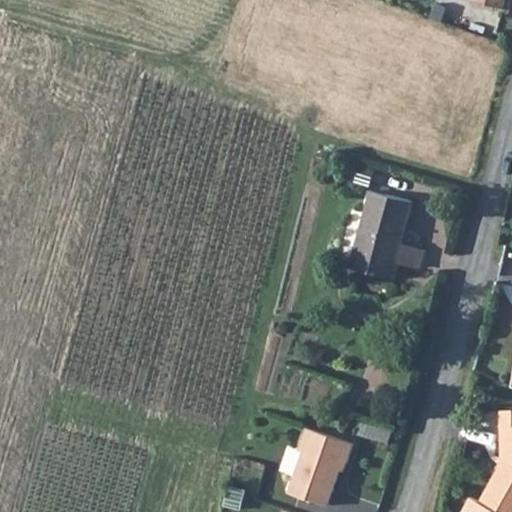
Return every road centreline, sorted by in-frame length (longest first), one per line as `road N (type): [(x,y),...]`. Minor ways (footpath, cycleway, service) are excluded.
road 1 (track): [(504,144),(219,64),(0,17)]
road 2 (residential): [(511,117),(410,511)]
